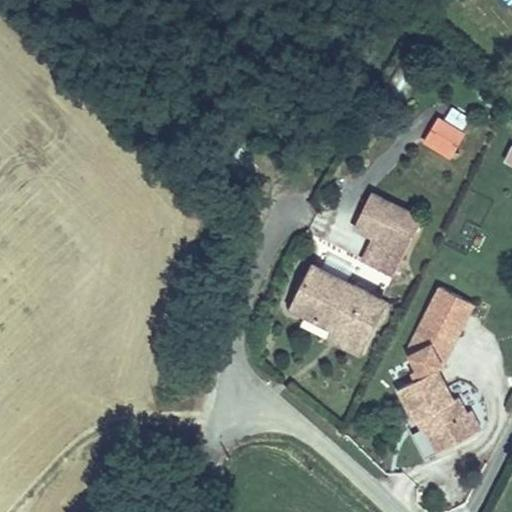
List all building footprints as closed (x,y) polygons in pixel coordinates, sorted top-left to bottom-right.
[(448,155),(470,115),(444,100),(422,140),(448,155)] [(511,140),(503,157),(511,161),(511,140)] [(339,214),(388,238),(405,205),(355,181),(339,214)] [(317,311),(347,327),(367,287),(294,250),(271,297),(314,318),(317,311)] [(421,327),(433,348),(469,328),(456,307),(421,327)] [(339,345),(347,327),(317,311),(314,318),(309,329),(339,345)] [(419,356),(433,348),(421,327),(407,335),(419,356)] [(419,356),(385,376),(402,404),(406,402),(427,438),(470,414),(460,397),(453,402),(442,383),(436,386),(419,356)]
